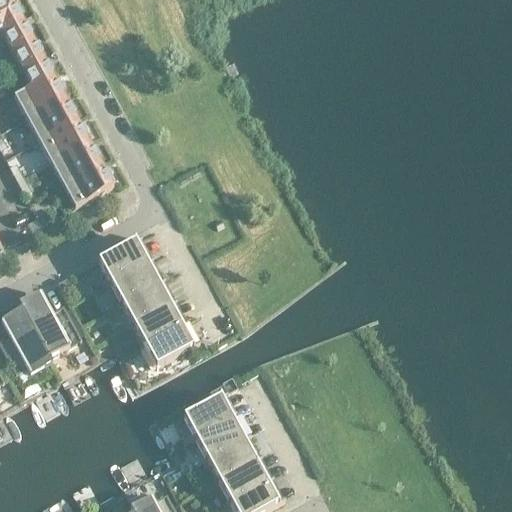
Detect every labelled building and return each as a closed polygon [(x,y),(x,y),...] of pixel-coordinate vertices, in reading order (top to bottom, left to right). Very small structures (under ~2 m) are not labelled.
[(0,34),(0,35),(2,33),(3,34),(1,35),(1,36),(1,37),(0,36),(0,37),(2,41),(9,37),(6,31),(20,24),(20,23),(21,23),(17,15),(16,16),(9,4),(8,5),(1,9),(1,8),(0,8),(0,34)] [(22,28),(20,24),(6,31),(9,37),(2,41),(4,45),(9,53),(8,53),(9,54),(30,43),(30,42),(26,35),(25,33),(24,33),(22,29),(22,28)] [(33,47),(30,43),(9,54),(11,57),(13,61),(14,64),(14,63),(19,72),(19,73),(41,62),(40,61),(41,61),(37,53),(36,54),(35,52),(34,52),(32,48),(33,47)] [(43,66),(41,62),(19,73),(21,76),(23,80),(25,83),(25,82),(29,91),(30,92),(51,81),(51,80),(50,80),(46,73),(47,73),(46,71),(45,71),(42,67),(43,66)] [(58,93),(51,81),(30,92),(29,91),(12,101),(15,106),(17,110),(18,113),(19,113),(23,121),(24,124),(63,103),(62,100),(58,93)] [(70,115),(63,103),(24,124),(27,128),(29,132),(30,135),(31,135),(35,143),(36,146),(75,125),(74,122),(70,115)] [(82,137),(75,125),(36,146),(39,150),(41,154),(42,157),(43,157),(47,165),(49,168),(87,147),(86,144),(82,137)] [(94,159),(87,147),(49,168),(51,172),(53,176),(55,179),(59,187),(59,188),(61,190),(99,169),(98,166),(94,159)] [(22,183),(15,168),(8,172),(15,186),(22,183)] [(106,181),(99,169),(61,190),(63,195),(63,194),(65,198),(67,201),(72,210),(71,210),(73,213),(83,208),(90,204),(112,192),(110,189),(110,188),(106,181)] [(30,197),(22,183),(15,186),(23,200),(30,197)] [(47,228),(39,213),(32,217),(40,231),(47,228)] [(140,244),(140,243),(97,266),(108,287),(104,290),(151,265),(151,264),(144,268),(133,248),(140,244)] [(152,265),(151,265),(104,290),(104,291),(109,289),(120,309),(115,311),(115,312),(163,286),(163,285),(156,289),(145,269),(152,265)] [(65,284),(56,288),(60,295),(68,291),(65,284)] [(163,286),(115,312),(116,312),(120,310),(131,330),(127,332),(127,333),(174,307),(174,306),(167,310),(156,290),(163,286)] [(16,309),(19,314),(20,314),(47,363),(48,363),(80,345),(61,312),(49,318),(41,303),(41,302),(38,297),(16,309)] [(175,307),(174,307),(127,333),(132,331),(143,351),(138,353),(139,354),(186,328),(186,327),(179,331),(168,311),(175,307)] [(20,314),(19,314),(0,324),(0,326),(8,341),(0,345),(0,355),(14,381),(26,375),(29,380),(51,368),(48,363),(47,363),(20,314)] [(186,328),(139,354),(143,352),(155,373),(198,350),(197,348),(190,352),(179,332),(186,328)] [(226,400),(225,399),(182,422),(194,444),(189,446),(189,447),(237,421),(236,420),(230,424),(219,404),(226,400)] [(237,421),(189,447),(190,447),(194,445),(205,465),(201,467),(201,468),(248,442),(248,441),(241,445),(230,425),(237,421)] [(249,442),(248,442),(201,468),(206,466),(217,486),(212,488),(212,489),(260,463),(259,462),(253,466),(242,446),(249,442)] [(260,463),(212,489),(213,489),(217,487),(228,507),(224,509),(224,510),(271,484),(271,483),(264,487),(253,467),(260,463)] [(272,484),(271,484),(224,510),(229,508),(231,511),(271,511),(283,506),(282,504),(276,508),(265,488),(272,484)] [(170,511),(165,501),(153,507),(150,502),(131,511),(170,511)]
